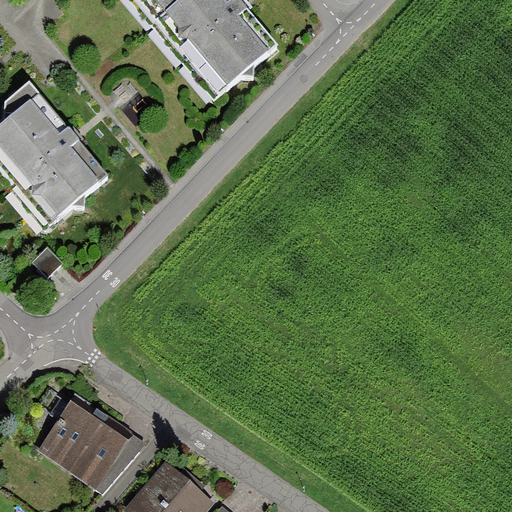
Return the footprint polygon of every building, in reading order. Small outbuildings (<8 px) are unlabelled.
[(233,0),(123,0),(212,103),(236,82),(252,82),(252,67),(274,49),(241,9),(233,0)] [(106,181),(29,87),(5,108),(5,125),(0,129),(0,179),(46,234),(68,213),(84,213),(84,199),(106,181)] [(48,248),(34,263),(48,278),(63,263),(48,248)] [(147,444),(74,394),(39,449),(104,492),(147,444)] [(167,461),(125,511),(208,511),(217,502),(167,461)]
